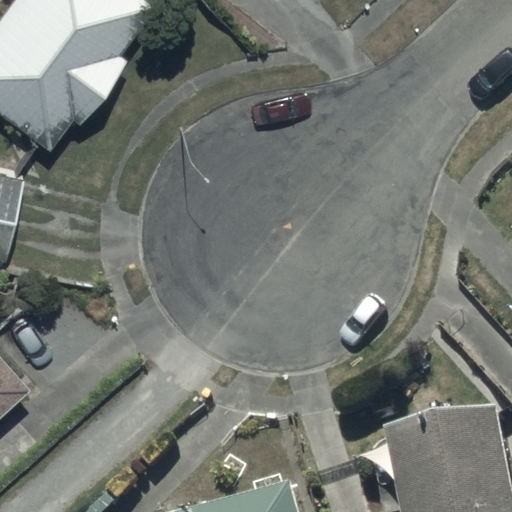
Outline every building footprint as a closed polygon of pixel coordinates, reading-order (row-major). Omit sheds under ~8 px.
[(150,0),(8,0),(0,12),(0,114),(47,150),(70,119),(76,124),(124,59),(117,54),(155,3),(150,0)] [(0,258),(3,259),(21,177),(0,172),(0,258)] [(0,414),(28,389),(0,358),(0,414)] [(511,511),(511,465),(503,421),(391,443),(404,511),(511,511)] [(302,511),(299,498),(244,511),(302,511)]
